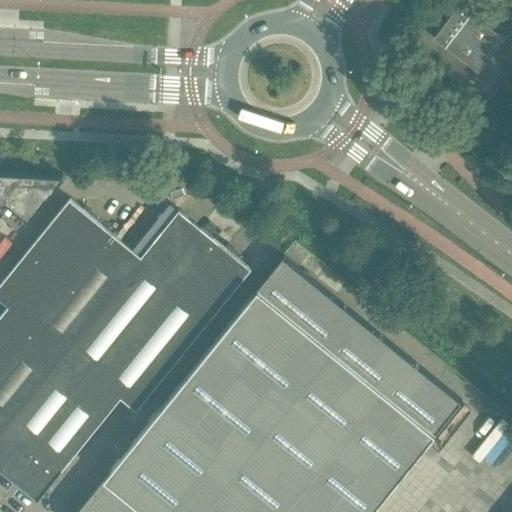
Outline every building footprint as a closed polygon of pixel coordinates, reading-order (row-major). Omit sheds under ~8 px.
[(504,37),(460,3),(435,36),(478,70),(504,37)] [(0,217),(10,205),(27,218),(24,221),(26,222),(65,175),(63,174),(62,175),(0,171),(0,217)] [(0,429),(141,255),(70,197),(0,283),(0,296),(9,304),(0,315),(0,429)] [(141,255),(0,429),(0,446),(10,454),(0,465),(0,466),(38,497),(121,395),(141,411),(155,394),(150,390),(250,267),(179,208),(141,255)] [(369,511),(462,398),(284,254),(74,511),(369,511)]
